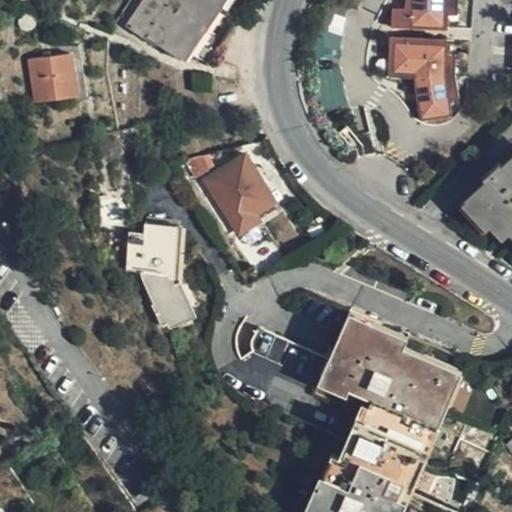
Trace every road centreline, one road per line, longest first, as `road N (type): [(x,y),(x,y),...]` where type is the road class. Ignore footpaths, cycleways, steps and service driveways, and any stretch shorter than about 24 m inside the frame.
road 1 (unknown): [(511,347),(473,354),(395,304),(328,277),(280,293),(250,317),(230,361),(234,403),(278,477)]
road 2 (tertiary): [(511,301),(321,172),(286,114),(279,80),(289,0)]
road 3 (unknown): [(398,229),(511,158)]
